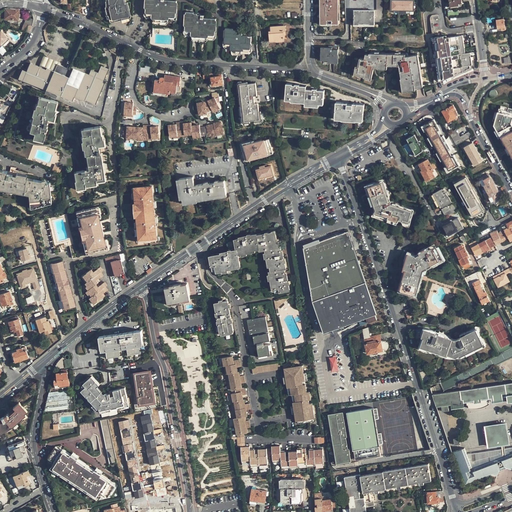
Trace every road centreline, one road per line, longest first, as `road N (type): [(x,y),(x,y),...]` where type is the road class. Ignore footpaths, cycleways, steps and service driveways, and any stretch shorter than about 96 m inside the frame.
road 1 (residential): [(457,511),(338,157)]
road 2 (residential): [(42,8),(182,61),(313,67)]
road 3 (residential): [(142,283),(191,511)]
road 4 (residential): [(142,283),(338,157)]
road 5 (residential): [(53,511),(34,440),(47,378),(41,363)]
road 6 (unknown): [(254,205),(220,64)]
road 7 (residential): [(41,363),(142,283)]
